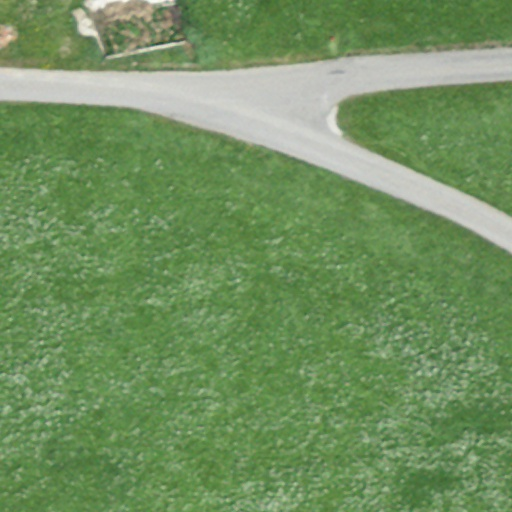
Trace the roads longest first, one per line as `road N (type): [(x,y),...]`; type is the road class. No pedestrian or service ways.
road 1 (unclassified): [(173,91),(468,212),(511,239)]
road 2 (unclassified): [(173,91),(511,68)]
road 3 (unclassified): [(0,75),(173,91)]
